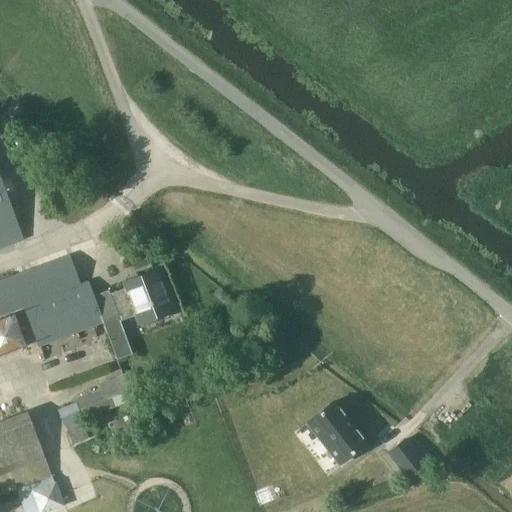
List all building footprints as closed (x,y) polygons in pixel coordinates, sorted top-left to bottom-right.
[(0,247),(22,239),(0,179),(0,247)] [(71,259),(0,284),(0,316),(10,313),(25,307),(39,346),(102,323),(103,322),(117,359),(132,353),(120,321),(136,315),(140,323),(153,318),(159,321),(166,318),(168,313),(172,311),(156,270),(124,282),(126,288),(109,294),(108,290),(93,296),(88,282),(80,284),(71,259)] [(83,424),(81,420),(114,408),(142,397),(133,370),(98,383),(100,389),(74,399),(74,403),(59,409),(72,444),(88,438),(83,424)] [(339,464),(366,443),(334,401),(307,423),(339,464)] [(0,496),(17,490),(52,477),(27,411),(0,420),(0,496)] [(409,478),(425,465),(404,439),(388,452),(409,478)] [(286,475),(275,479),(281,493),(292,489),(286,475)] [(254,488),(263,511),(276,511),(300,502),(295,489),(280,495),(274,480),(254,488)] [(55,481),(30,489),(37,511),(44,511),(64,506),(55,481)]
